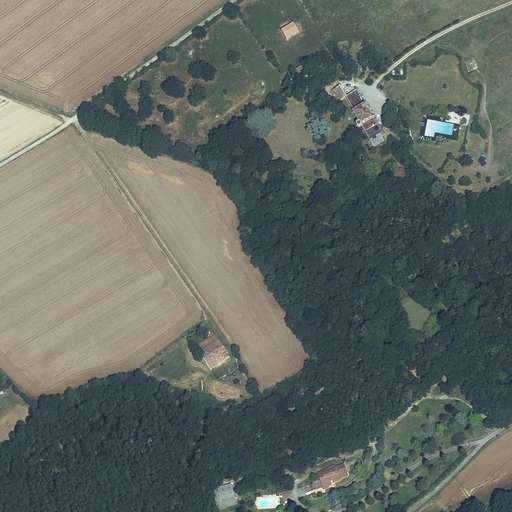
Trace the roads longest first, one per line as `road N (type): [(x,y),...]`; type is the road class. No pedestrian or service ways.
road 1 (unclassified): [(235,0),(69,120)]
road 2 (unknown): [(334,511),(419,462),(486,439)]
road 3 (unclassified): [(511,422),(408,511)]
